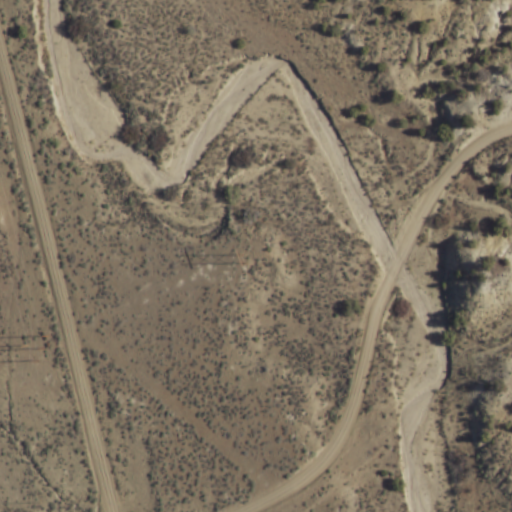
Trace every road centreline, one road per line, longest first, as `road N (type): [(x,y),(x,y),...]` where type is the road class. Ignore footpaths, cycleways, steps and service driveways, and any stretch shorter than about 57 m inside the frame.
road 1 (tertiary): [(101,511),(0,29)]
road 2 (tertiary): [(233,511),(511,310)]
